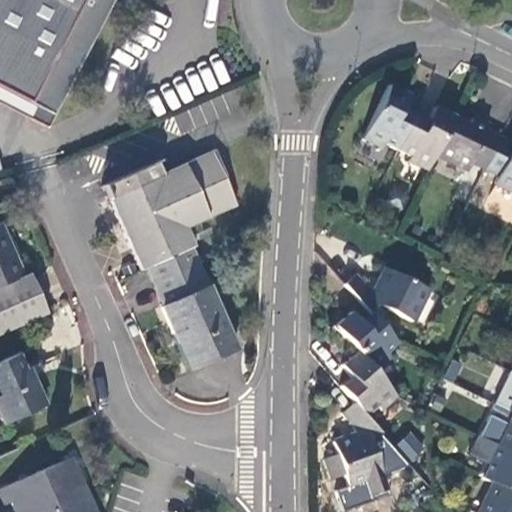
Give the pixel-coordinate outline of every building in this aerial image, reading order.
[(114,0),(0,0),(0,88),(54,117),(114,0)] [(408,95),(388,85),(361,140),(380,149),(383,144),(397,150),(414,115),(401,109),(408,95)] [(175,112),(181,131),(240,111),(234,93),(175,112)] [(427,122),(414,115),(397,150),(410,157),(407,162),(428,172),(435,157),(454,118),(434,108),(427,122)] [(454,118),(435,157),(466,172),(470,162),(487,170),(500,142),(484,135),(488,127),(473,120),(470,126),(454,118)] [(500,142),(487,170),(498,175),(493,184),(511,193),(511,147),(511,148),(500,142)] [(156,164),(103,187),(141,273),(150,269),(193,250),(184,230),(235,206),(211,153),(161,176),(156,164)] [(0,334),(47,313),(30,274),(24,276),(0,222),(0,334)] [(236,350),(193,250),(150,269),(165,304),(163,308),(175,335),(182,332),(197,367),(236,350)] [(354,274),(342,284),(370,315),(377,323),(385,308),(413,321),(427,290),(383,270),(373,290),(364,286),(354,274)] [(348,314),(335,325),(357,351),(373,370),(388,357),(384,353),(395,343),(377,323),(370,315),(358,325),(348,314)] [(357,351),(341,366),(351,378),(340,388),(353,403),(365,417),(377,407),(380,411),(396,398),(373,370),(357,351)] [(0,362),(0,425),(45,405),(29,369),(25,371),(18,355),(0,362)] [(353,403),(342,413),(351,423),(353,434),(334,440),(346,485),(381,475),(370,438),(380,434),(365,417),(353,403)] [(511,413),(504,427),(491,421),(482,439),(511,453),(511,413)] [(511,453),(482,439),(477,436),(468,454),(486,463),(479,478),(492,484),(511,493),(511,453)] [(68,459),(0,489),(0,497),(4,505),(11,502),(15,511),(96,511),(89,497),(86,499),(68,459)] [(511,511),(511,493),(492,484),(478,511),(511,511)]
